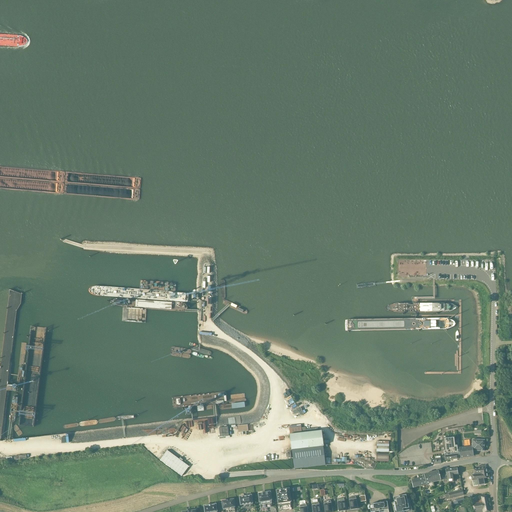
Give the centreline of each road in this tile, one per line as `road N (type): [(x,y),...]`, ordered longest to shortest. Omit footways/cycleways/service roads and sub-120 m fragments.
road 1 (unclassified): [(144,511),(271,479),(494,460)]
road 2 (residential): [(494,460),(492,288),(475,271),(427,270)]
